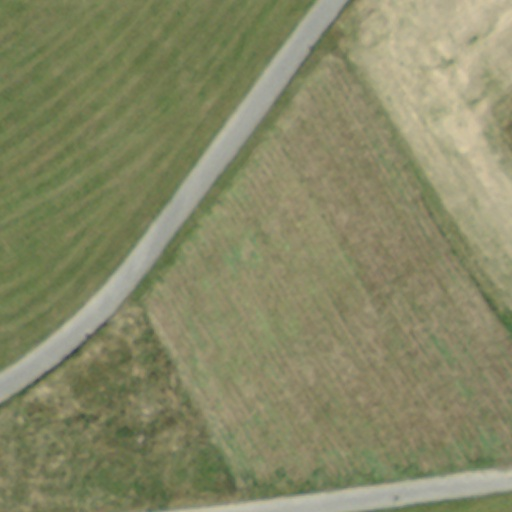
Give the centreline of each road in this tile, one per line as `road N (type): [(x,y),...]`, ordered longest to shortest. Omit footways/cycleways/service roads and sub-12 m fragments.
road 1 (track): [(0,386),(96,316),(334,0)]
road 2 (track): [(511,479),(291,511)]
